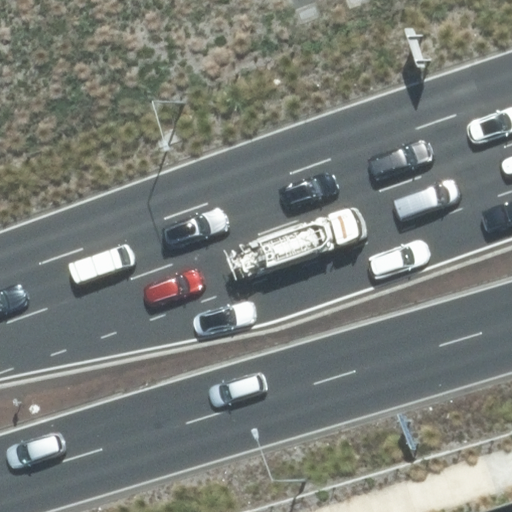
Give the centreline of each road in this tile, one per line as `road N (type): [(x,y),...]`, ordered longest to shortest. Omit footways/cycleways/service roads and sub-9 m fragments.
road 1 (primary): [(0,305),(511,138)]
road 2 (primary): [(511,322),(0,480)]
